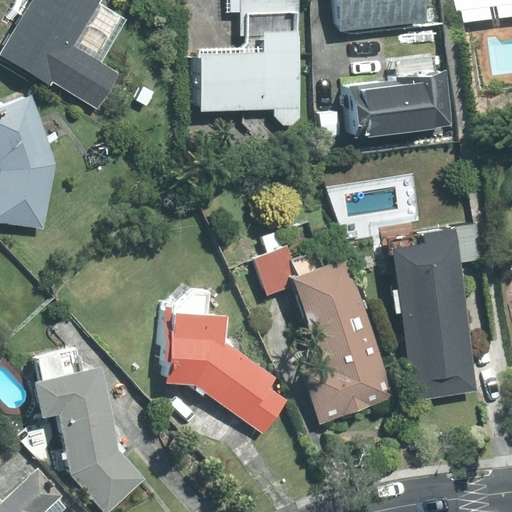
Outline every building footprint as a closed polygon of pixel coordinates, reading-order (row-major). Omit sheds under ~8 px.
[(46,82),(96,111),(117,73),(68,45),(93,0),(18,0),(0,33),(0,61),(44,86),(46,82)] [(284,125),(292,118),(290,0),(219,0),(219,12),(236,12),(237,49),(187,49),(188,110),(265,109),(266,116),(274,125),(284,125)] [(326,0),(329,29),(416,20),(413,0),(326,0)] [(511,0),(461,0),(464,23),(511,18),(511,0)] [(434,69),(343,84),(352,136),(442,121),(434,69)] [(17,93),(0,100),(0,220),(41,222),(44,155),(17,93)] [(333,108),(313,111),(317,137),(336,134),(333,108)] [(385,288),(380,289),(383,312),(388,311),(402,400),(468,390),(449,263),(477,259),(472,222),(377,237),(385,288)] [(284,285),(315,364),(292,373),(312,425),(389,395),(334,253),(292,270),(281,243),(243,258),(258,295),(284,285)] [(217,315),(156,314),(155,382),(185,383),(256,433),(285,392),(216,344),(217,315)] [(103,435),(92,367),(74,370),(70,346),(23,353),(27,378),(21,379),(28,417),(48,413),(58,470),(95,511),(103,511),(142,477),(103,435)] [(0,511),(56,511),(59,509),(22,472),(0,494),(0,511)]
